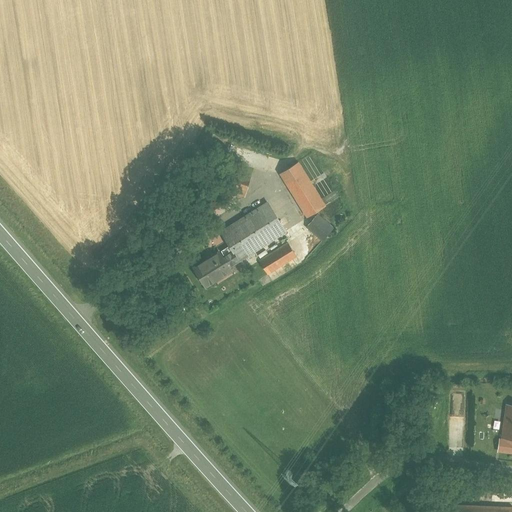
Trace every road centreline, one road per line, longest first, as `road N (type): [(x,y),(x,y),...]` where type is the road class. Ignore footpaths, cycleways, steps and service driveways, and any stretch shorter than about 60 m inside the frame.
road 1 (secondary): [(247,511),(0,233)]
road 2 (unclassified): [(511,470),(414,461),(382,476),(344,511)]
